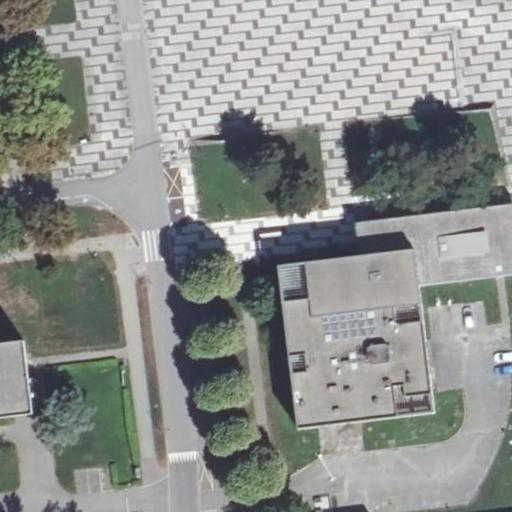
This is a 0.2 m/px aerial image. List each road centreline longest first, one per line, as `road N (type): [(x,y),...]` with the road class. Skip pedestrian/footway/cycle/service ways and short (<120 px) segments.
road 1 (unclassified): [(134,200),(158,239),(186,511)]
road 2 (unclassified): [(134,200),(147,142),(129,0)]
road 3 (unclassified): [(134,200),(111,190),(0,200)]
